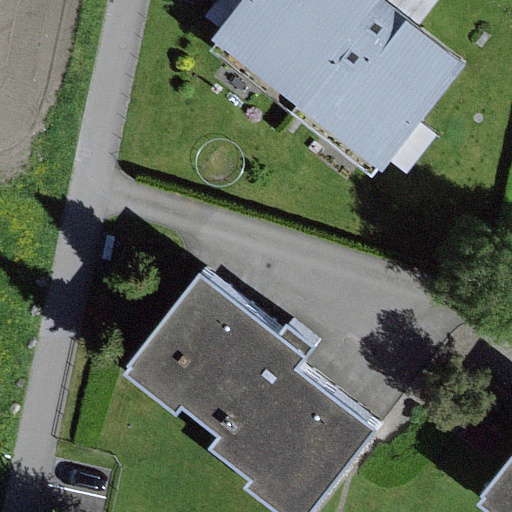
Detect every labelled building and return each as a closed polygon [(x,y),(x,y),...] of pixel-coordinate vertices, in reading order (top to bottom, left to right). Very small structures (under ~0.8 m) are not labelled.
[(211,42),(378,173),(395,152),(427,111),(472,54),(426,17),(403,0),(243,0),(227,20),(211,42)] [(227,20),(243,0),(217,0),(212,8),(227,20)] [(403,0),(426,17),(439,0),(403,0)] [(446,125),(427,111),(395,152),(414,166),(446,125)] [(293,316),(215,254),(130,361),(187,406),(193,398),(227,425),(219,436),(261,469),(255,476),(301,511),(313,511),(392,414),(315,353),(331,332),(300,308),(293,316)] [(511,511),(511,455),(482,493),(505,511),(511,511)]
